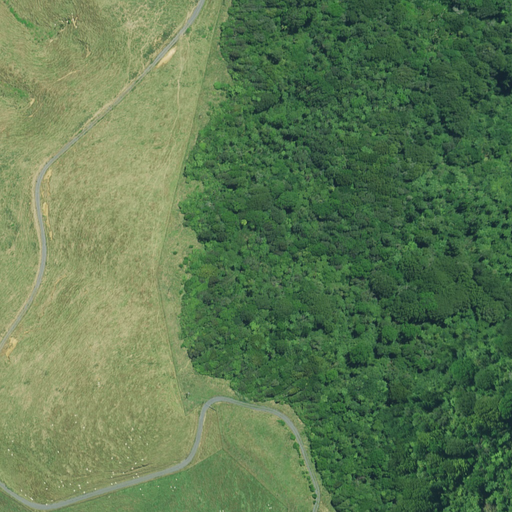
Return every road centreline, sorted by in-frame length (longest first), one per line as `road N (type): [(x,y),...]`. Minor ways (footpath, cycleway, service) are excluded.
road 1 (track): [(309,511),(319,486),(284,415),(220,398),(203,406),(192,452),(179,464),(32,510),(0,489)]
road 2 (track): [(0,353),(38,283),(43,170),(161,58),(204,0)]
